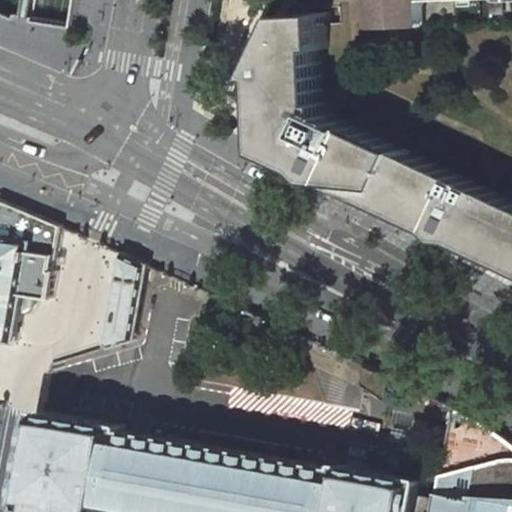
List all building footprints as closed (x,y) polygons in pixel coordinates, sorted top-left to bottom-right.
[(511,0),(374,0),(375,25),(410,24),(410,17),(424,16),(423,0),(511,0)] [(283,10),(254,75),(265,129),(307,166),(330,178),(357,123),(333,111),(328,123),(317,117),(326,99),(324,47),(329,46),(327,10),(283,10)] [(326,99),(317,117),(328,123),(333,111),(331,100),(326,99)] [(397,210),(435,228),(462,172),(408,147),(357,123),(330,178),(397,210)] [(307,166),(265,129),(266,146),(269,150),(307,166)] [(511,196),(499,190),(493,203),(482,197),(487,185),(462,172),(435,228),(447,240),(460,240),(486,242),(482,250),(511,264),(511,196)] [(482,197),(493,203),(499,190),(487,185),(482,197)] [(61,270),(59,269),(67,225),(7,197),(0,234),(0,336),(21,340),(30,293),(56,297),(61,270)] [(486,242),(460,240),(482,250),(486,242)] [(151,264),(125,252),(107,346),(109,348),(137,339),(151,265),(151,264)] [(395,377),(368,365),(365,383),(389,400),(391,400),(395,377)] [(511,438),(509,436),(508,436),(488,422),(489,421),(480,417),(480,419),(474,418),(471,413),(457,406),(442,490),(511,503),(511,438)] [(511,511),(511,503),(442,490),(441,496),(425,493),(427,479),(388,472),(378,470),(345,464),(344,468),(127,430),(128,425),(79,417),(45,411),(38,450),(35,465),(35,466),(29,501),(33,501),(31,511),(511,511)]
